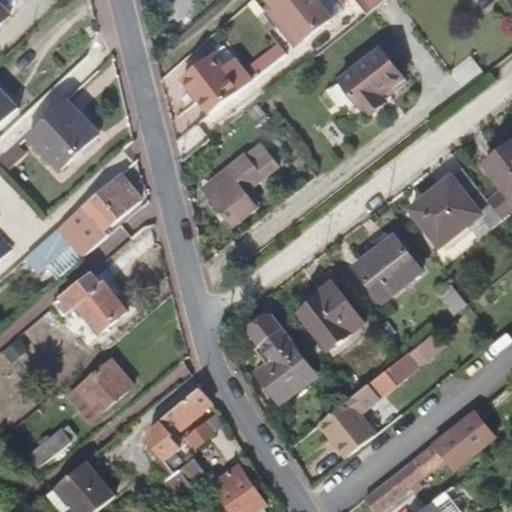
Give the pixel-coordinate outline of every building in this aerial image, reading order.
[(303,44),(332,21),(332,20),(317,2),(315,0),(269,0),(277,10),(303,44)] [(343,12),(333,0),(320,0),(317,2),(332,20),(343,12)] [(360,0),(372,14),(390,0),(360,0)] [(0,29),(13,17),(0,2),(0,29)] [(256,2),(250,7),(272,34),(278,29),(256,2)] [(303,44),(277,10),(269,16),(297,50),(303,44)] [(252,30),(235,43),(244,55),(261,42),(252,30)] [(236,62),(226,48),(213,58),(224,72),(236,62)] [(264,76),(288,57),(282,49),(259,68),(264,76)] [(394,89),(406,80),(383,51),(343,82),(344,84),(357,101),(370,118),(388,103),(384,98),(394,89)] [(212,117),(253,85),(236,62),(224,72),(213,58),(184,80),(212,117)] [(60,84),(29,114),(39,124),(70,95),(60,84)] [(357,101),(344,84),(334,93),(346,109),(357,101)] [(23,111),(0,87),(0,132),(2,130),(20,114),(23,111)] [(388,103),(399,96),(394,89),(384,98),(388,103)] [(95,144),(63,108),(24,145),(55,180),(95,144)] [(13,141),(30,124),(20,114),(2,130),(13,141)] [(511,219),(511,150),(489,169),(510,195),(495,208),(507,223),(511,219)] [(247,193),(282,167),(272,153),(245,174),(236,163),(213,181),(224,195),(214,203),(223,215),(235,206),(245,220),(260,210),(252,200),(247,193)] [(15,154),(0,168),(0,176),(4,180),(22,162),(15,154)] [(495,208),(467,173),(415,214),(446,252),(486,222),(495,233),(507,223),(495,208)] [(110,238),(106,234),(142,204),(119,180),(24,265),(37,279),(74,247),(85,259),(110,238)] [(224,195),(213,181),(203,189),(214,203),(224,195)] [(264,206),(256,197),(252,200),(260,210),(264,206)] [(424,274),(398,240),(358,271),(385,305),(424,274)] [(131,313),(110,285),(106,287),(97,276),(58,305),(59,306),(68,317),(83,307),(104,334),(131,313)] [(303,315),(333,355),(368,329),(336,286),(312,304),(315,307),(303,315)] [(441,299),(445,305),(459,294),(455,289),(441,299)] [(459,294),(445,305),(457,320),(470,309),(459,294)] [(283,406),(320,379),(276,322),(269,319),(257,328),(256,336),(276,364),(261,377),(283,406)] [(418,351),(438,335),(435,331),(415,348),(418,351)] [(421,371),(410,357),(352,404),(364,419),(399,390),(398,389),(421,371)] [(137,388),(116,362),(71,399),(92,425),(137,388)] [(174,441),(214,407),(204,391),(153,433),(148,445),(164,465),(165,466),(183,452),(174,441)] [(364,419),(352,404),(324,427),(350,460),(379,438),(364,419)] [(382,511),(455,455),(476,438),(484,447),(505,431),(486,407),(368,500),(377,511),(382,511)] [(208,426),(217,437),(225,430),(217,419),(208,426)] [(71,426),(64,432),(73,443),(80,438),(71,426)] [(198,452),(217,437),(208,426),(190,441),(198,452)] [(73,443),(64,432),(54,440),(44,448),(33,456),(42,468),(73,443)] [(40,443),(44,448),(54,440),(50,435),(40,443)] [(476,438),(455,455),(463,464),(484,447),(476,438)] [(198,452),(190,441),(185,445),(193,455),(198,452)] [(175,481),(165,466),(164,465),(156,471),(184,511),(190,511),(201,504),(192,492),(208,480),(197,465),(175,481)] [(104,511),(119,500),(90,466),(62,489),(76,506),(80,511),(104,511)] [(265,511),(266,511),(239,471),(213,489),(227,511),(265,511)] [(69,511),(76,506),(62,489),(54,496),(66,511),(69,511)] [(461,511),(448,494),(424,511),(461,511)]
